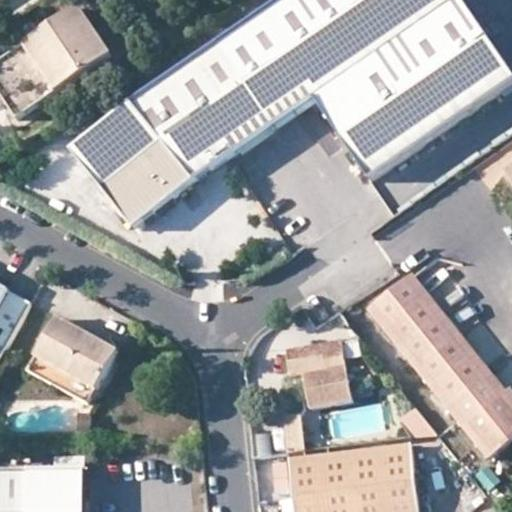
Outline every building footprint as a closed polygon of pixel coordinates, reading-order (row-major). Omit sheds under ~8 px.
[(511,88),(511,76),(459,0),(289,0),(139,102),(75,153),(135,230),(194,183),(319,101),(375,181),(511,88)] [(80,11),(0,63),(0,93),(18,120),(111,58),(80,11)] [(511,402),(415,280),(372,314),(489,462),(511,443),(511,402)] [(0,288),(0,363),(32,306),(0,288)] [(119,355),(59,321),(30,374),(90,408),(119,355)] [(343,346),(290,356),(294,380),(306,378),(311,411),(353,403),(343,346)] [(414,442),(438,439),(418,413),(401,426),(414,442)] [(304,419),(284,421),(288,456),(308,454),(304,419)] [(419,511),(412,447),(291,462),(297,511),(419,511)] [(285,511),(293,511),(291,465),(274,466),(276,498),(285,498),(285,511)] [(476,478),(490,497),(503,487),(489,468),(476,478)] [(85,511),(85,472),(0,472),(0,511),(85,511)]
